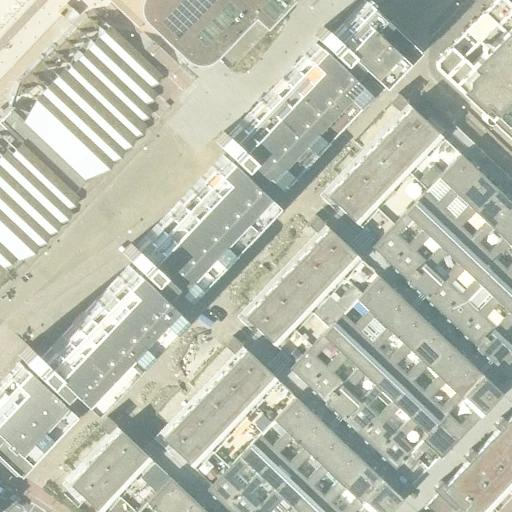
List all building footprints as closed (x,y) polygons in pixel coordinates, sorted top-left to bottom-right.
[(362,0),(330,34),(323,28),(314,37),(326,48),(323,51),(313,43),(231,129),(226,135),(223,132),(214,142),(226,153),(223,156),(221,154),(133,247),(130,244),(122,253),(131,262),(40,358),(27,346),(23,350),(18,356),(22,359),(0,381),(0,456),(16,472),(71,414),(63,406),(65,403),(74,394),(91,411),(181,317),(166,303),(177,292),(185,300),(274,206),(259,191),(269,180),(278,188),(285,181),(367,94),(362,90),(359,86),(369,75),(382,87),(416,51),(362,0)] [(108,0),(122,12),(121,13),(123,15),(134,26),(138,30),(139,31),(151,42),(194,83),(196,85),(219,61),(256,21),(268,32),(274,38),(308,3),(310,0),(108,0)] [(511,142),(511,6),(505,0),(494,0),(494,1),(436,62),(436,70),(511,142)] [(82,203),(95,189),(148,133),(149,130),(163,115),(158,110),(164,103),(170,108),(181,96),(95,14),(88,17),(85,25),(84,26),(77,29),(74,36),(73,38),(66,40),(64,46),(62,48),(54,51),(52,57),(50,58),(41,62),(39,69),(38,70),(30,73),(28,81),(27,82),(19,85),(11,111),(18,117),(6,129),(0,123),(0,286),(23,263),(81,202),(82,203)] [(390,103),(398,111),(406,103),(407,102),(399,93),(390,103)] [(388,121),(422,153),(444,131),(430,118),(426,122),(406,103),(398,111),(388,121)] [(422,153),(388,121),(372,138),(406,170),(422,153)] [(389,188),(406,170),(372,138),(355,156),(389,188)] [(456,195),(478,172),(460,155),(443,174),(439,178),(424,193),(416,202),(434,219),(442,210),(456,195)] [(372,206),(389,188),(355,156),(338,173),(372,206)] [(427,188),(436,179),(427,171),(419,180),(427,188)] [(456,195),(442,210),(434,219),(451,236),(459,227),(473,211),(474,212),(495,189),(478,172),(456,195)] [(372,206),(338,173),(322,191),(326,195),(325,195),(341,211),(355,224),(372,206)] [(471,238),(459,227),(451,236),(468,252),(477,243),(491,228),(511,206),(511,204),(495,189),(474,212),(485,222),(471,238)] [(372,248),(390,266),(408,247),(397,236),(411,221),(422,232),(434,219),(416,202),(372,248)] [(489,254),(477,243),(468,252),(486,268),(494,260),(508,244),(509,245),(511,241),(511,206),(491,228),(503,239),(489,254)] [(316,232),(323,224),(324,223),(316,215),(307,224),(316,232)] [(407,282),(425,263),(414,252),(428,237),(440,248),(451,236),(434,219),(422,232),(408,247),(390,266),(407,282)] [(306,242),(340,275),(357,257),(323,224),(316,232),(306,242)] [(407,282),(424,298),(443,279),(431,269),(446,254),(457,264),(468,252),(451,236),(440,248),(425,263),(407,282)] [(511,264),(506,271),(494,260),(486,268),(503,285),(511,276),(511,275),(511,241),(509,245),(511,247),(511,264)] [(328,286),(340,275),(306,242),(289,260),(344,312),(362,293),(353,284),(340,298),(328,286)] [(442,315),(460,296),(449,285),(463,270),(474,281),(486,268),(468,252),(457,264),(443,280),(443,279),(424,298),(442,315)] [(344,312),(289,260),(273,277),(307,309),(308,308),(329,328),(334,323),(344,312)] [(459,332),(477,312),(466,302),(480,287),(492,297),(503,285),(486,268),(474,281),(475,281),(460,296),(442,315),(459,332)] [(511,276),(503,285),(511,293),(511,276)] [(290,327),(307,309),(273,277),(256,295),(290,327)] [(374,316),(374,317),(396,294),(378,277),(362,293),(344,312),(334,323),(352,341),(359,332),(374,316)] [(477,349),(495,329),(483,318),(498,303),(509,314),(511,311),(511,293),(503,285),(492,297),(492,298),(478,313),(477,312),(459,332),(477,349)] [(359,332),(352,341),(369,357),(377,349),(376,348),(391,333),(413,310),(396,294),(374,317),(374,316),(359,332)] [(290,327),(256,295),(239,312),(244,316),(243,317),(273,345),(290,327)] [(388,359),(377,349),(369,357),(386,374),(394,365),(409,349),(409,350),(431,327),(413,310),(391,333),(403,344),(388,359)] [(511,311),(509,314),(510,315),(496,330),(495,329),(477,349),(495,366),(500,360),(507,367),(511,360),(511,311)] [(308,387),(326,368),(314,357),(329,342),(340,353),(352,341),(334,323),(329,328),(311,347),(289,370),(308,387)] [(406,376),(394,365),(386,374),(404,390),(411,382),(411,381),(426,366),(448,343),(431,327),(409,350),(420,360),(406,376)] [(225,345),(233,354),(241,346),(242,345),(233,336),(225,345)] [(308,387),(325,404),(343,385),(332,374),(346,359),(357,369),(369,357),(352,341),(340,353),(326,368),(308,387)] [(423,393),(411,382),(404,390),(421,407),(429,398),(443,382),(444,383),(466,360),(448,343),(426,366),(438,377),(423,393)] [(233,354),(223,364),(257,397),(275,378),(241,346),(233,354)] [(325,404),(342,420),(360,401),(349,390),(363,375),(375,386),(386,374),(369,357),(357,369),(358,370),(343,385),(325,404)] [(440,409),(429,398),(421,407),(439,424),(483,376),(466,360),(444,383),(455,394),(440,409)] [(257,397),(223,364),(206,382),(240,414),(257,397)] [(342,420),(360,437),(378,418),(366,407),(380,392),(392,403),(404,390),(386,374),(375,386),(360,401),(342,420)] [(439,424),(456,441),(489,407),(489,406),(500,394),(492,385),(488,382),(483,376),(439,424)] [(224,432),(240,414),(206,382),(190,399),(224,432)] [(377,453),(395,434),(384,423),(398,408),(409,419),(421,407),(404,390),(392,403),(378,418),(360,437),(377,453)] [(260,436),(251,445),(269,462),(277,453),(292,437),(292,438),(313,415),(295,398),(278,417),(270,425),(282,436),(271,448),(260,436)] [(207,449),(224,432),(190,399),(173,416),(207,449)] [(439,424),(421,407),(409,419),(410,419),(395,434),(377,453),(395,470),(399,466),(407,474),(418,462),(416,460),(428,447),(422,442),(439,424)] [(485,441),(511,466),(511,413),(505,421),(501,417),(493,426),(496,430),(485,441)] [(289,464),(277,453),(269,462),(287,479),(295,469),(309,454),(309,455),(331,432),(313,415),(292,438),(303,449),(289,464)] [(107,434),(114,426),(115,426),(116,424),(108,416),(99,426),(107,434)] [(191,467),(207,449),(173,416),(157,434),(161,438),(191,467)] [(440,458),(456,441),(439,424),(422,442),(440,458)] [(97,444),(131,477),(149,458),(115,426),(114,426),(107,434),(97,444)] [(306,480),(295,469),(287,479),(304,495),(313,486),(312,486),(326,471),(327,471),(348,448),(331,432),(309,455),(321,465),(306,480)] [(511,488),(511,466),(485,441),(475,453),(471,449),(462,458),(466,462),(456,472),(491,505),(504,491),(507,493),(511,488)] [(131,477),(97,444),(81,461),(115,494),(131,477)] [(225,508),(243,489),(232,478),(246,463),(258,474),(269,462),(251,445),(228,469),(211,486),(207,491),(225,508)] [(324,497),(313,486),(304,495),(321,511),(329,502),(344,487),(344,488),(366,465),(348,448),(327,471),(338,482),(324,497)] [(98,511),(115,494),(81,461),(64,480),(97,511),(98,511)] [(228,511),(254,511),(261,506),(249,495),(263,480),(275,491),(287,479),(269,462),(258,474),(244,489),(243,489),(225,508),(228,511)] [(342,511),(339,511),(329,502),(321,511),(354,511),(383,482),(366,465),(344,488),(355,498),(342,511)] [(483,511),(491,505),(456,472),(444,485),(440,481),(432,490),(436,493),(424,506),(430,511),(483,511)] [(171,511),(188,495),(170,478),(147,502),(156,511),(171,511)] [(254,511),(267,511),(281,496),(293,507),(304,495),(287,479),(275,491),(261,506),(254,511)] [(354,511),(388,511),(389,511),(400,499),(392,490),(388,487),(383,482),(354,511)] [(204,511),(205,511),(188,495),(171,511),(204,511)] [(320,511),(321,511),(304,495),(293,507),(288,511),(320,511)]
